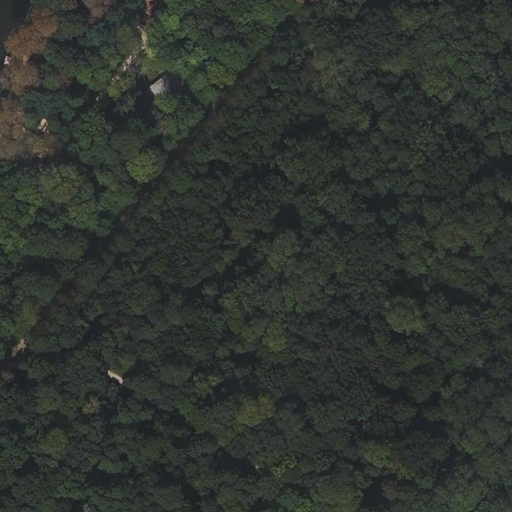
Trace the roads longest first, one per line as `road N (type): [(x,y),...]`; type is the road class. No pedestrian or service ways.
road 1 (track): [(0,366),(308,0)]
road 2 (track): [(0,368),(87,364),(327,511)]
